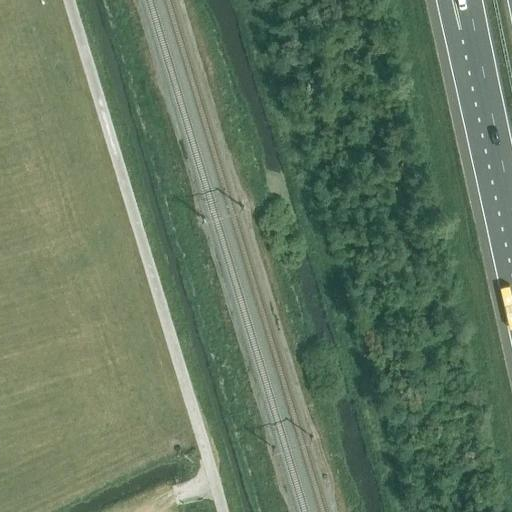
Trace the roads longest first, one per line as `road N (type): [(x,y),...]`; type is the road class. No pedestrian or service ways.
road 1 (motorway): [(443,0),(499,154)]
road 2 (motorway): [(468,0),(499,154)]
